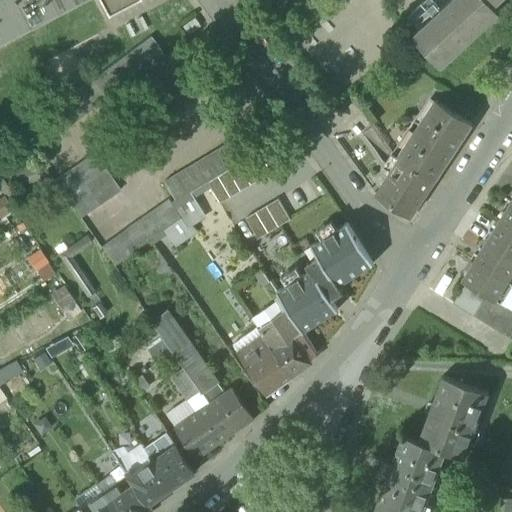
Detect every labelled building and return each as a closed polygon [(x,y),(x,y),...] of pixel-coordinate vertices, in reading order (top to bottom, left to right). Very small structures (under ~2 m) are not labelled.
[(0,0),(0,35),(67,0),(99,0),(108,16),(136,0),(0,0)] [(450,0),(413,34),(443,65),(502,11),(495,4),(499,0),(450,0)] [(151,37),(142,43),(156,62),(165,56),(151,37)] [(148,68),(156,62),(142,43),(134,49),(148,68)] [(140,74),(148,68),(134,49),(126,55),(140,74)] [(132,80),(140,74),(126,55),(117,61),(132,80)] [(123,86),(132,80),(117,61),(109,67),(123,86)] [(115,92),(123,86),(109,67),(101,74),(115,92)] [(106,99),(115,92),(101,74),(92,80),(106,98),(106,99)] [(204,77),(185,91),(199,110),(218,96),(204,77)] [(96,106),(106,98),(92,80),(82,88),(96,106)] [(87,113),(96,106),(82,88),(72,95),(87,113)] [(185,91),(166,105),(180,124),(199,110),(185,91)] [(77,120),(87,113),(72,95),(63,102),(77,120)] [(404,137),(393,153),(435,181),(473,124),(435,99),(409,140),(404,137)] [(67,127),(77,120),(63,102),(53,109),(67,127)] [(166,105),(146,119),(160,138),(160,139),(180,124),(166,105)] [(58,134),(67,127),(53,109),(44,116),(58,134)] [(48,142),(58,134),(44,116),(34,123),(48,142)] [(146,119),(136,127),(149,146),(160,138),(146,119)] [(38,149),(48,142),(34,123),(24,131),(38,149)] [(139,153),(149,146),(136,127),(126,134),(139,153)] [(248,132),(237,138),(249,158),(259,152),(248,132)] [(237,138),(227,144),(239,164),(249,158),(237,138)] [(227,144),(217,151),(229,170),(239,164),(227,144)] [(272,173),(282,167),(270,146),(260,152),(272,173)] [(217,151),(207,157),(218,176),(229,170),(217,151)] [(94,152),(84,159),(97,178),(108,171),(94,152)] [(262,179),(272,173),(260,152),(250,158),(262,179)] [(411,218),(435,181),(393,153),(385,166),(390,170),(375,194),(411,218)] [(207,157),(196,163),(208,183),(218,176),(207,157)] [(252,185),(262,179),(250,158),(239,165),(252,185)] [(87,185),(97,178),(84,159),(74,166),(87,185)] [(196,163),(186,169),(198,189),(208,183),(196,163)] [(242,191),(252,185),(239,165),(229,171),(242,191)] [(78,191),(87,185),(74,166),(64,173),(78,191)] [(186,169),(176,175),(187,195),(198,189),(186,169)] [(108,171),(97,178),(110,197),(121,190),(108,171)] [(231,197),(242,191),(229,171),(219,177),(231,197)] [(67,199),(78,191),(64,173),(54,180),(67,199)] [(177,201),(187,195),(176,175),(165,181),(177,201)] [(221,203),(231,197),(219,177),(209,183),(221,203)] [(97,178),(87,185),(101,204),(110,197),(97,178)] [(87,185),(78,191),(91,210),(101,204),(87,185)] [(81,217),(91,210),(78,191),(67,199),(81,217)] [(8,197),(0,202),(0,217),(15,207),(8,197)] [(169,199),(160,206),(173,225),(183,218),(173,204),(169,199)] [(281,226),(291,220),(279,199),(268,206),(281,226)] [(511,205),(510,205),(498,223),(511,231),(511,205)] [(164,232),(173,225),(160,206),(150,213),(164,232)] [(270,233),(281,226),(268,206),(257,212),(270,233)] [(259,239),(270,233),(257,212),(247,218),(259,239)] [(154,238),(164,232),(150,213),(140,220),(154,238)] [(144,245),(154,238),(140,220),(130,226),(144,245)] [(317,231),(323,239),(338,230),(332,221),(317,231)] [(323,239),(312,246),(319,257),(338,287),(340,285),(374,264),(348,223),(338,230),(323,239)] [(511,231),(498,223),(487,242),(511,258),(511,231)] [(134,252),(144,245),(130,226),(121,233),(134,252)] [(124,259),(134,252),(121,233),(111,240),(124,259)] [(59,255),(88,296),(94,291),(70,257),(92,242),(87,235),(59,255)] [(114,266),(124,259),(111,240),(101,247),(114,266)] [(511,258),(487,242),(475,261),(509,282),(511,276),(511,258)] [(137,261),(155,287),(175,273),(157,247),(137,261)] [(43,280),(56,274),(44,248),(31,254),(43,280)] [(313,269),(332,299),(344,291),(340,285),(338,287),(319,257),(307,264),(311,270),(313,269)] [(497,302),(509,282),(475,261),(463,281),(467,283),(477,289),(487,296),(497,302)] [(287,285),(303,276),(297,267),(282,277),(287,285)] [(303,276),(287,285),(278,291),(304,332),(339,310),(332,299),(313,269),(311,270),(303,276)] [(454,303),(464,310),(477,289),(467,283),(454,303)] [(464,310),(474,316),(487,296),(477,289),(464,310)] [(287,317),(291,314),(279,296),(275,299),(277,302),(287,317)] [(474,316),(485,323),(497,302),(487,296),(474,316)] [(259,328),(263,334),(281,321),(287,317),(284,312),(277,302),(253,319),(259,327),(259,328)] [(485,323),(495,329),(507,309),(497,302),(485,323)] [(495,329),(505,335),(511,323),(511,311),(507,309),(495,329)] [(153,320),(189,373),(200,365),(202,364),(165,311),(153,320)] [(281,321),(292,338),(294,336),(295,338),(303,332),(291,314),(287,317),(281,321)] [(292,338),(281,321),(263,334),(274,350),(293,376),(313,362),(295,338),(294,336),(292,338)] [(70,338),(74,345),(80,354),(89,347),(79,332),(70,338)] [(70,338),(67,335),(43,348),(50,359),(74,345),(70,338)] [(267,394),(293,376),(274,350),(268,354),(257,339),(248,346),(251,350),(241,357),(267,394)] [(44,351),(32,359),(40,370),(52,362),(44,351)] [(0,385),(22,372),(15,362),(0,369),(0,385)] [(200,365),(189,373),(204,393),(212,387),(215,385),(200,365)] [(194,400),(204,393),(189,373),(179,380),(194,400)] [(445,376),(421,441),(446,450),(446,451),(465,458),(466,457),(465,457),(488,394),(489,394),(490,393),(445,376)] [(219,397),(212,387),(204,393),(211,403),(219,397)] [(233,387),(219,397),(211,403),(232,434),(255,418),(249,410),(251,408),(248,404),(246,406),(233,387)] [(198,458),(232,434),(211,403),(176,427),(198,458)] [(45,416),(33,424),(40,436),(53,428),(45,416)] [(145,448),(153,460),(177,444),(168,432),(145,448)] [(423,511),(446,451),(446,450),(421,441),(404,435),(394,464),(390,463),(386,474),(389,476),(375,511),(423,511)] [(196,472),(177,444),(153,460),(173,488),(196,472)] [(120,461),(127,472),(132,468),(135,473),(153,460),(145,448),(143,445),(120,461)] [(173,488),(153,460),(135,473),(132,468),(127,472),(135,484),(149,505),(150,504),(173,488)] [(0,478),(13,497),(32,484),(20,465),(14,469),(0,478)] [(106,494),(119,485),(111,474),(98,483),(106,494)] [(106,494),(98,483),(76,498),(83,509),(83,510),(93,503),(106,494)] [(154,511),(150,504),(149,505),(135,484),(124,492),(119,485),(106,494),(117,511),(152,511),(154,511)] [(117,511),(106,494),(93,503),(97,510),(94,511),(117,511)] [(511,511),(511,499),(503,500),(503,511),(511,511)]
